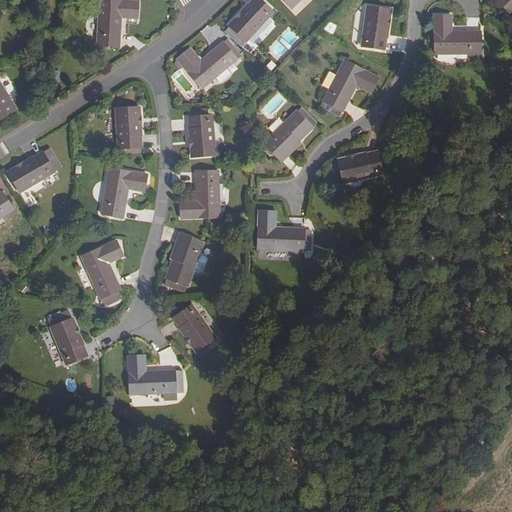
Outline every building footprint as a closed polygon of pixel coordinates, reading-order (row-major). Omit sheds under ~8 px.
[(100,0),(99,0),(97,46),(119,47),(121,18),(138,19),(138,2),(100,0)] [(251,0),(228,25),(246,42),(273,12),(259,0),(251,0)] [(283,0),(292,9),(301,0),(283,0)] [(511,10),(511,0),(498,0),(498,1),(510,13),(511,10)] [(390,10),(367,7),(361,47),(384,50),(390,10)] [(481,54),(481,32),(452,32),(451,16),(434,16),(435,55),(481,54)] [(225,51),(228,48),(223,42),(220,45),(225,51)] [(188,62),(192,58),(186,50),(173,61),(174,62),(171,65),(176,71),(179,68),(197,91),(237,59),(228,48),(225,51),(220,45),(196,63),(192,66),(188,62)] [(192,66),(196,63),(192,58),(188,62),(192,66)] [(323,108),(335,114),(338,109),(343,111),(356,86),(359,82),(364,84),(362,89),(371,93),(379,78),(344,61),(336,76),(329,90),(323,102),(326,103),(323,108)] [(329,90),(336,76),(329,72),(322,86),(329,90)] [(0,119),(16,110),(0,83),(0,119)] [(118,149),(142,148),(139,108),(115,109),(118,149)] [(297,112),(264,144),(277,157),(298,138),(301,141),(313,128),(312,128),(309,124),(313,120),(301,109),(298,113),(297,112)] [(187,118),(191,158),(216,155),(212,116),(187,118)] [(298,138),(277,157),(280,160),(301,141),(298,138)] [(45,157),(52,152),(49,148),(42,152),(45,157)] [(20,192),(54,171),(53,169),(60,165),(52,152),(45,157),(42,152),(42,151),(7,172),(20,192)] [(383,176),(377,151),(338,160),(343,185),(383,176)] [(102,214),(123,217),(128,189),(145,192),(147,175),(109,168),(102,214)] [(191,208),(191,201),(180,202),(181,219),(219,218),(218,172),(196,173),(197,201),(197,207),(191,208)] [(27,207),(36,204),(30,188),(21,191),(27,207)] [(0,219),(14,210),(2,192),(0,192),(0,219)] [(304,236),(304,231),(304,230),(275,228),(269,228),(269,222),(275,222),(276,212),(259,211),(257,250),(310,251),(310,237),(304,236)] [(182,234),(171,262),(175,263),(186,236),(182,234)] [(203,243),(186,236),(175,263),(171,262),(165,277),(187,286),(203,243)] [(122,298),(120,294),(117,294),(116,292),(119,291),(121,290),(109,264),(106,258),(112,256),(115,261),(124,256),(117,241),(81,257),(101,300),(101,299),(104,306),(122,298)] [(106,258),(109,264),(115,261),(112,256),(106,258)] [(9,286),(4,291),(8,298),(13,293),(9,286)] [(192,305),(172,319),(194,352),(215,337),(192,305)] [(66,365),(88,356),(73,318),(50,328),(66,365)] [(52,352),(58,350),(54,336),(47,338),(52,352)] [(145,356),(128,357),(130,395),(176,393),(175,371),(146,373),(145,356)]
